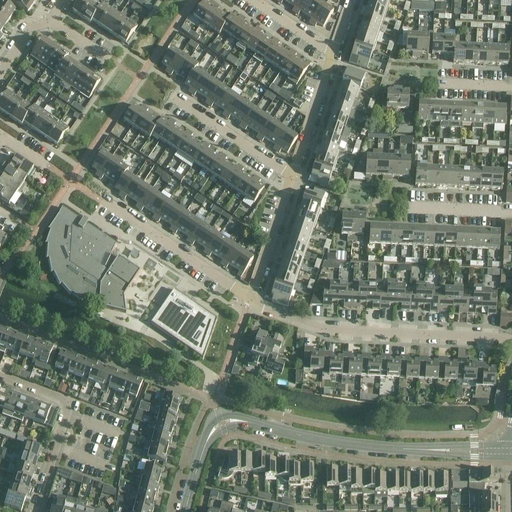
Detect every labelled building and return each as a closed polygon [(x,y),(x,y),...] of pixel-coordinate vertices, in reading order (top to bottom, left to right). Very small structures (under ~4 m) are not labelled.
[(11,0),(10,2),(25,12),(27,13),(34,4),(27,0),(11,0)] [(81,18),(93,1),(91,0),(80,0),(72,12),(81,18)] [(208,5),(200,0),(199,0),(191,12),(195,15),(193,17),(202,23),(215,5),(210,1),(208,5)] [(295,14),(304,0),(291,0),(289,5),(294,8),(292,12),(295,14)] [(306,16),(316,1),(314,0),(304,0),(295,14),(298,16),(300,12),(306,16)] [(389,2),(383,0),(369,0),(368,6),(386,12),(389,2)] [(15,11),(0,1),(0,14),(9,21),(15,11)] [(93,1),(81,18),(90,24),(92,21),(91,21),(101,7),(101,6),(93,1)] [(312,25),(324,6),(316,1),(306,16),(311,19),(309,23),(312,25)] [(435,11),(446,11),(446,4),(435,3),(435,11)] [(100,27),(111,10),(102,4),(101,6),(101,7),(91,21),(92,21),(100,27)] [(211,29),(221,14),(217,11),(219,8),(215,5),(202,23),(211,29)] [(324,6),(312,25),(315,27),(317,24),(323,27),(333,12),(324,6)] [(386,12),(368,6),(364,16),(382,22),(386,12)] [(108,32),(120,15),(111,10),(100,27),(108,32)] [(9,21),(0,14),(0,27),(2,29),(9,21)] [(221,31),(232,16),(228,14),(226,17),(221,14),(211,29),(219,35),(222,32),(221,31)] [(117,38),(128,21),(120,15),(108,32),(117,38)] [(230,37),(242,18),(239,16),(237,20),(232,16),(221,31),(222,32),(230,37)] [(382,22),(364,16),(361,27),(379,33),(382,22)] [(238,43),(248,27),(243,24),(245,20),(242,18),(230,37),(238,43)] [(128,21),(117,38),(126,44),(137,27),(128,21)] [(238,43),(235,47),(244,53),(247,48),(259,30),(256,27),(254,31),(248,27),(238,43)] [(379,33),(361,27),(358,37),(376,43),(379,33)] [(255,54),(265,39),(260,35),(262,32),(259,30),(247,48),(255,54)] [(417,57),(418,36),(407,35),(407,32),(403,31),(402,47),(406,48),(406,53),(412,54),(412,57),(417,57)] [(418,36),(417,57),(421,58),(422,54),(428,54),(428,49),(432,49),(433,36),(433,33),(428,33),(428,36),(418,36)] [(444,37),(433,36),(432,49),(431,55),(443,55),(444,37)] [(376,43),(358,37),(354,47),(372,53),(376,43)] [(454,45),(455,38),(444,37),(443,55),(453,56),(454,45)] [(39,62),(51,45),(42,39),(30,56),(39,62)] [(264,60),(276,41),(273,39),(271,43),(265,39),(255,54),(264,60)] [(272,66),(283,50),(277,47),(280,43),(276,41),(264,60),(272,66)] [(216,43),(212,50),(218,54),(223,47),(216,43)] [(51,45),(39,62),(48,68),(59,51),(51,45)] [(453,56),(453,63),(464,64),(465,45),(454,45),(453,56)] [(475,64),(476,46),(465,45),(464,64),(475,64)] [(485,65),(486,46),(476,46),(475,64),(485,65)] [(496,65),(497,47),(486,46),(485,65),(496,65)] [(354,47),(349,63),(367,69),(372,53),(354,47)] [(497,47),(496,65),(507,66),(508,48),(497,47)] [(168,74),(181,55),(172,49),(162,64),(167,68),(165,72),(168,74)] [(221,49),(218,54),(224,58),(227,53),(221,49)] [(281,71),(293,53),(290,50),(288,54),(283,50),(272,66),(281,71)] [(59,51),(48,68),(56,73),(56,74),(66,59),(66,60),(68,57),(59,51)] [(289,77),(299,62),(294,58),(296,55),(293,53),(281,71),(289,77)] [(181,55),(168,74),(171,76),(173,72),(179,76),(189,61),(181,55)] [(74,65),(66,60),(66,59),(56,74),(56,73),(54,76),(63,82),(74,65)] [(189,61),(179,76),(184,80),(182,83),(185,85),(195,70),(196,70),(198,67),(189,61)] [(287,80),(296,86),(311,64),(307,62),(305,65),(299,62),(289,77),(287,80)] [(71,88),(83,71),(74,65),(63,82),(71,88)] [(345,74),(342,84),(360,90),(365,74),(347,68),(345,74)] [(191,95),(204,76),(196,70),(195,70),(185,85),(190,89),(188,92),(191,95)] [(80,93),(91,76),(83,71),(71,88),(80,93)] [(91,76),(80,93),(89,99),(100,82),(91,76)] [(204,76),(191,95),(194,97),(196,93),(202,97),(212,82),(204,76)] [(212,82),(202,97),(207,100),(205,104),(208,106),(221,87),(212,82)] [(338,94),(357,100),(360,90),(342,84),(338,94)] [(221,87),(208,106),(211,108),(213,104),(219,108),(229,93),(221,87)] [(397,110),(398,88),(393,88),(393,91),(387,91),(386,97),(382,96),(381,112),(386,113),(386,109),(397,110)] [(398,88),(397,110),(407,110),(407,114),(412,114),(413,98),(409,98),(409,92),(403,92),(403,88),(398,88)] [(0,111),(4,114),(16,97),(7,91),(0,101),(0,111)] [(229,93),(219,108),(224,112),(222,115),(225,117),(238,99),(229,93)] [(288,94),(284,100),(288,103),(293,96),(289,93),(288,94)] [(338,94),(335,105),(357,112),(361,101),(357,100),(338,94)] [(13,120),(24,103),(16,97),(4,114),(13,120)] [(238,99),(225,117),(228,120),(231,116),(236,120),(246,104),(238,99)] [(296,100),(293,105),(299,109),(302,105),(296,100)] [(24,103),(13,120),(22,126),(23,123),(33,109),(32,108),(24,103)] [(246,104),(236,120),(241,123),(239,127),(242,129),(255,110),(246,104)] [(429,123),(430,104),(418,104),(417,122),(429,123)] [(439,124),(440,105),(430,104),(429,123),(439,124)] [(335,105),(331,115),(354,122),(357,112),(335,105)] [(439,124),(439,128),(450,128),(450,124),(451,105),(440,105),(439,124)] [(461,125),(462,106),(451,105),(450,124),(461,125)] [(31,129),(43,112),(34,106),(32,108),(33,109),(23,123),(31,129)] [(132,127),(145,108),(142,106),(140,110),(134,106),(124,121),(132,127)] [(472,125),(473,106),(462,106),(461,125),(472,125)] [(482,131),(483,126),(483,107),(473,106),(472,125),(472,130),(482,131)] [(493,126),(494,108),(483,107),(483,126),(493,126)] [(141,133),(151,117),(146,114),(148,110),(145,108),(132,127),(141,133)] [(494,108),(493,126),(504,127),(505,108),(494,108)] [(255,110),(242,129),(245,131),(247,127),(253,131),(263,116),(255,110)] [(40,135),(51,118),(43,112),(31,129),(40,135)] [(328,125),(350,133),(354,122),(331,115),(328,125)] [(263,116),(253,131),(258,135),(256,138),(259,140),(271,122),(263,116)] [(151,117),(141,133),(150,139),(152,135),(162,120),(159,118),(156,121),(151,117)] [(48,140),(60,123),(51,118),(40,135),(48,140)] [(160,141),(173,122),(170,120),(167,123),(162,120),(152,135),(160,141)] [(169,146),(179,131),(173,127),(176,124),(173,122),(160,141),(169,146)] [(271,122),(259,140),(262,142),(264,139),(270,142),(280,127),(271,122)] [(60,123),(48,140),(57,146),(68,129),(60,123)] [(325,135),(347,143),(350,133),(328,125),(325,135)] [(280,127),(270,142),(275,146),(273,150),(276,152),(288,133),(280,127)] [(177,152),(190,133),(187,131),(184,135),(179,131),(169,146),(177,152)] [(186,158),(196,142),(190,139),(193,135),(190,133),(177,152),(186,158)] [(288,133),(276,152),(279,154),(281,150),(287,154),(297,139),(288,133)] [(321,146),(339,152),(344,153),(347,143),(325,135),(321,146)] [(194,163),(207,145),(204,143),(201,146),(196,142),(186,158),(194,163)] [(203,169),(213,154),(207,150),(210,147),(207,145),(194,163),(203,169)] [(399,145),(399,147),(399,152),(398,178),(404,178),(404,182),(409,182),(410,159),(404,159),(404,152),(404,146),(399,145)] [(321,146),(318,156),(336,162),(339,152),(321,146)] [(376,177),(377,151),(373,151),(372,157),(366,157),(365,180),(370,180),(370,177),(376,177)] [(387,181),(388,158),(382,158),(382,151),(377,151),(376,177),(382,177),(382,181),(387,181)] [(398,178),(399,152),(394,152),(394,158),(388,158),(387,181),(392,181),(392,178),(398,178)] [(98,178),(111,159),(102,153),(92,168),(98,172),(95,176),(98,178)] [(211,175),(224,156),(221,154),(218,158),(213,154),(203,169),(211,175)] [(219,181),(230,165),(224,162),(227,158),(224,156),(211,175),(219,181)] [(314,166),(332,172),(336,162),(318,156),(314,166)] [(3,167),(25,182),(33,169),(16,158),(12,164),(7,161),(3,167)] [(111,159),(98,178),(101,180),(104,176),(109,180),(119,165),(111,159)] [(119,165),(109,180),(115,183),(112,187),(115,189),(125,174),(126,174),(128,171),(119,165)] [(228,186),(241,167),(238,165),(235,169),(230,165),(219,181),(228,186)] [(316,185),(327,188),(332,172),(314,166),(311,177),(318,179),(316,185)] [(25,182),(3,167),(0,170),(0,173),(4,176),(0,181),(0,182),(17,193),(25,182)] [(236,192),(247,177),(241,173),(244,170),(241,167),(228,186),(236,192)] [(426,187),(427,169),(415,168),(415,186),(426,187)] [(436,187),(437,169),(427,169),(426,187),(436,187)] [(447,188),(448,170),(437,169),(436,187),(447,188)] [(448,170),(447,188),(458,188),(459,170),(448,170)] [(469,189),(470,171),(459,170),(458,188),(469,189)] [(480,189),(480,171),(470,171),(469,189),(480,189)] [(490,190),(491,172),(480,171),(480,189),(490,190)] [(491,172),(490,190),(502,190),(502,172),(491,172)] [(161,177),(161,178),(161,179),(161,180),(162,181),(162,182),(168,185),(172,179),(163,173),(161,176),(161,177)] [(121,198),(134,179),(126,174),(125,174),(115,189),(121,193),(118,196),(121,198)] [(50,177),(46,183),(50,186),(54,180),(50,177)] [(245,198),(258,179),(254,177),(252,180),(247,177),(236,192),(245,198)] [(134,179),(121,198),(124,200),(127,197),(132,200),(142,185),(134,179)] [(258,179),(245,198),(254,204),(264,188),(258,184),(261,181),(258,179)] [(17,193),(0,182),(0,199),(9,206),(17,193)] [(142,185),(132,200),(138,204),(135,207),(138,210),(151,191),(142,185)] [(302,203),(320,209),(325,193),(314,189),(312,195),(305,193),(302,203)] [(151,191),(138,210),(141,212),(144,208),(149,212),(159,197),(151,191)] [(159,197),(149,212),(154,215),(152,219),(155,221),(168,202),(159,197)] [(168,202),(155,221),(158,223),(161,219),(166,223),(176,208),(168,202)] [(320,209),(302,203),(298,213),(317,220),(320,209)] [(176,208),(166,223),(172,227),(169,230),(172,232),(185,214),(176,208)] [(99,306),(101,276),(104,269),(116,245),(62,209),(48,230),(50,231),(45,245),(47,245),(46,260),(48,259),(51,274),(53,273),(59,286),(61,285),(71,296),(72,295),(84,303),(85,301),(98,305),(99,306)] [(352,242),(353,216),(347,216),(347,212),(342,212),(341,235),(347,235),(347,242),(352,242)] [(317,220),(298,213),(295,224),(313,230),(317,220)] [(353,216),(352,242),(356,243),(357,236),(363,236),(364,213),(359,213),(359,217),(353,216)] [(185,214),(172,232),(175,234),(178,231),(183,235),(193,219),(185,214)] [(327,217),(325,222),(329,223),(334,225),(336,216),(332,215),(330,219),(327,217)] [(193,219),(183,235),(189,238),(186,242),(189,244),(202,225),(193,219)] [(313,230),(295,224),(292,234),(310,240),(313,230)] [(202,225),(189,244),(192,246),(195,242),(200,246),(210,231),(202,225)] [(380,245),(381,227),(369,226),(369,245),(380,245)] [(390,246),(391,227),(381,227),(380,245),(390,246)] [(401,246),(402,228),(391,227),(390,246),(401,246)] [(412,247),(413,228),(402,228),(401,246),(412,247)] [(423,247),(424,229),(413,228),(412,247),(423,247)] [(434,248),(434,230),(424,229),(423,247),(434,248)] [(444,248),(445,230),(434,230),(434,248),(444,248)] [(455,249),(456,231),(445,230),(444,248),(455,249)] [(210,231),(200,246),(205,250),(203,253),(206,255),(219,236),(210,231)] [(456,231),(455,249),(466,249),(467,231),(456,231)] [(477,250),(478,232),(467,231),(466,249),(477,250)] [(487,250),(488,232),(478,232),(477,250),(487,250)] [(488,232),(487,250),(499,251),(500,233),(488,232)] [(310,240),(292,234),(288,244),(306,250),(310,240)] [(219,236),(206,255),(209,257),(212,254),(217,257),(227,242),(219,236)] [(227,242),(217,257),(222,261),(220,264),(223,267),(236,248),(227,242)] [(306,250),(288,244),(285,254),(303,260),(306,250)] [(236,248),(223,267),(226,269),(229,265),(234,269),(244,254),(236,248)] [(244,254),(234,269),(239,272),(237,276),(240,278),(253,260),(244,254)] [(303,260),(285,254),(281,265),(299,271),(303,260)] [(98,305),(98,307),(99,307),(126,314),(124,296),(123,291),(127,286),(129,288),(140,272),(118,257),(108,272),(104,269),(101,276),(99,306),(98,305)] [(299,271),(281,265),(278,275),(296,281),(299,271)] [(296,281),(278,275),(275,285),(293,291),(296,281)] [(375,281),(375,286),(367,286),(366,304),(372,304),(372,310),(380,310),(381,288),(382,288),(382,281),(375,281)] [(381,288),(380,310),(389,311),(389,305),(395,305),(396,287),(396,281),(387,281),(387,287),(386,287),(386,288),(382,288),(381,288)] [(410,289),(409,312),(417,312),(418,306),(424,307),(424,288),(425,288),(425,283),(417,283),(416,284),(415,289),(410,289)] [(322,306),(322,307),(331,308),(331,302),(337,302),(338,284),(329,284),(329,285),(323,285),(323,294),(314,294),(310,306),(322,306)] [(351,309),(353,286),(347,286),(347,285),(338,284),(337,302),(343,303),(343,308),(351,309)] [(293,291),(275,285),(271,296),(273,296),(271,302),(287,307),(293,291)] [(353,286),(351,309),(360,309),(360,304),(366,304),(367,286),(358,285),(358,286),(353,286)] [(454,285),(453,290),(452,308),(458,308),(458,314),(466,314),(467,292),(463,291),(463,285),(454,285)] [(467,292),(466,314),(475,314),(475,309),(481,309),(482,291),(482,286),(475,286),(473,287),(473,292),(467,292)] [(409,312),(410,289),(405,289),(405,287),(396,287),(395,305),(401,306),(401,311),(409,312)] [(438,313),(439,290),(433,290),(433,289),(425,288),(424,288),(424,307),(430,307),(429,312),(438,313)] [(452,308),(453,290),(444,289),(444,291),(439,290),(438,313),(446,313),(446,308),(452,308)] [(173,290),(151,324),(203,359),(216,320),(208,314),(207,315),(199,309),(200,308),(173,290)] [(482,291),(481,309),(487,310),(487,315),(496,315),(497,293),(491,293),(491,292),(482,291)] [(0,347),(6,350),(13,332),(10,331),(9,333),(2,330),(0,334),(0,347)] [(14,359),(22,338),(15,335),(15,333),(13,332),(6,350),(13,353),(11,358),(14,359)] [(266,352),(270,338),(267,337),(267,334),(259,332),(256,340),(252,338),(250,343),(255,344),(253,348),(266,352)] [(270,338),(266,352),(278,356),(279,352),(284,354),(285,349),(281,348),(283,340),(275,337),(274,339),(270,338)] [(26,358),(33,340),(30,339),(29,340),(22,338),(14,359),(17,361),(19,355),(26,358)] [(34,367),(42,345),(35,342),(36,341),(33,340),(26,358),(33,360),(31,366),(34,367)] [(42,345),(34,367),(37,368),(39,363),(46,365),(53,348),(50,346),(49,348),(42,345)] [(261,366),(266,352),(253,348),(252,352),(248,350),(246,355),(251,356),(248,364),(257,367),(257,365),(261,366)] [(304,348),(303,368),(303,370),(322,371),(323,353),(313,353),(313,349),(304,348)] [(63,378),(71,356),(64,353),(64,352),(61,351),(54,368),(62,371),(60,377),(63,378)] [(285,363),(281,361),(277,360),(278,356),(266,352),(261,366),(265,367),(264,370),(281,375),(285,363)] [(322,371),(322,375),(341,376),(342,358),(332,357),(332,353),(323,353),(322,371)] [(361,377),(361,359),(351,358),(351,354),(342,354),(342,358),(341,376),(361,377)] [(380,360),(370,359),(371,355),(361,355),(361,359),(361,377),(380,378),(380,360)] [(75,376),(82,358),(79,357),(78,359),(71,356),(63,378),(66,379),(68,374),(75,376)] [(400,361),(399,361),(389,360),(390,356),(380,356),(380,360),(380,378),(399,379),(400,361)] [(419,362),(409,361),(409,357),(400,357),(399,361),(400,361),(399,379),(418,379),(419,362)] [(438,362),(428,362),(428,358),(419,357),(419,362),(418,379),(437,380),(438,362)] [(83,386),(91,364),(84,361),(85,359),(82,358),(75,376),(82,379),(80,384),(83,386)] [(457,363),(448,363),(448,359),(438,358),(438,362),(437,380),(456,381),(457,363)] [(456,381),(475,382),(476,382),(476,364),(466,364),(466,360),(457,359),(457,363),(456,381)] [(95,384),(102,366),(99,365),(98,367),(91,364),(83,386),(86,387),(88,381),(95,384)] [(476,364),(476,382),(475,382),(475,386),(495,387),(496,369),(485,369),(485,365),(476,364)] [(103,393),(111,371),(104,369),(105,367),(102,366),(95,384),(102,387),(100,392),(103,393)] [(234,367),(231,374),(238,376),(240,369),(234,367)] [(115,392),(122,374),(119,373),(119,374),(111,371),(103,393),(106,394),(108,389),(115,392)] [(123,401),(132,379),(124,376),(125,375),(122,374),(115,392),(122,394),(120,400),(123,401)] [(132,379),(123,401),(126,402),(129,397),(136,399),(143,381),(139,380),(139,382),(132,379)] [(46,380),(44,386),(51,388),(53,382),(46,380)] [(60,384),(58,391),(64,394),(67,387),(60,384)] [(0,409),(3,410),(4,410),(11,392),(7,390),(6,393),(0,390),(0,409)] [(156,401),(155,404),(179,411),(182,400),(177,399),(178,395),(166,390),(165,396),(164,395),(162,403),(156,401)] [(2,415),(12,419),(20,398),(13,395),(14,393),(11,392),(4,410),(3,410),(2,415)] [(24,416),(31,399),(27,398),(27,400),(20,398),(12,419),(22,423),(24,418),(24,416)] [(34,422),(40,405),(33,403),(34,400),(31,399),(24,416),(24,418),(34,422)] [(179,411),(155,404),(154,407),(160,409),(158,416),(177,421),(179,411)] [(50,409),(51,407),(47,405),(46,408),(40,405),(34,422),(52,428),(58,412),(50,409)] [(177,421),(158,416),(156,423),(150,422),(149,425),(174,432),(177,421)] [(174,432),(149,425),(149,428),(154,430),(153,437),(171,442),(174,432)] [(171,442),(153,437),(151,444),(145,443),(144,446),(168,452),(171,442)] [(21,455),(37,461),(40,454),(42,454),(43,450),(24,444),(21,455)] [(168,452),(144,446),(143,449),(149,451),(147,458),(166,463),(168,452)] [(253,473),(253,454),(245,454),(245,457),(241,457),(241,473),(253,473)] [(253,454),(253,473),(264,473),(265,473),(265,462),(265,457),(261,457),(261,454),(253,454)] [(37,461),(21,455),(17,465),(36,472),(37,468),(35,467),(37,461)] [(231,474),(232,473),(241,473),(241,457),(237,457),(237,455),(228,455),(228,460),(225,458),(225,457),(217,479),(218,479),(218,477),(222,479),(223,479),(224,479),(225,479),(226,479),(227,479),(227,478),(229,478),(230,477),(230,476),(231,475),(231,474)] [(277,478),(277,460),(269,460),(269,462),(265,462),(265,473),(264,473),(264,478),(277,478)] [(277,460),(277,478),(280,478),(280,479),(285,483),(288,483),(288,478),(289,478),(289,467),(289,462),(285,462),(285,460),(277,460)] [(36,472),(17,465),(14,476),(31,481),(33,474),(35,475),(36,472)] [(137,474),(159,480),(161,472),(163,473),(164,470),(145,465),(143,472),(137,471),(137,474)] [(301,487),(301,465),(293,465),(293,467),(289,467),(289,478),(288,478),(288,483),(288,487),(301,487)] [(301,465),(301,487),(301,483),(313,483),(313,467),(309,467),(309,465),(301,465)] [(58,469),(55,476),(70,481),(73,474),(58,469)] [(339,487),(338,469),(330,469),(330,471),(326,471),(326,487),(339,487)] [(338,469),(339,487),(339,492),(351,492),(351,490),(350,490),(350,487),(351,487),(351,474),(351,471),(347,471),(347,469),(338,469)] [(350,487),(350,490),(351,490),(351,492),(351,495),(362,495),(362,472),(355,472),(355,474),(351,474),(351,487),(350,487)] [(375,477),(375,474),(371,474),(371,472),(362,472),(362,495),(375,495),(375,493),(374,493),(374,490),(375,490),(375,477)] [(469,490),(482,490),(482,484),(497,484),(497,472),(468,473),(469,490)] [(70,481),(79,484),(81,477),(73,474),(70,481)] [(159,480),(137,474),(136,477),(142,479),(140,486),(158,491),(159,488),(157,488),(159,480)] [(387,493),(387,474),(378,474),(378,477),(375,477),(375,490),(374,490),(374,493),(375,493),(387,493)] [(399,493),(399,477),(395,477),(395,474),(387,474),(387,493),(399,493)] [(411,493),(411,475),(403,475),(403,477),(399,477),(399,493),(411,493)] [(423,493),(423,477),(419,477),(419,475),(411,475),(411,493),(423,493)] [(435,493),(435,475),(427,475),(427,477),(423,477),(423,493),(435,493)] [(447,497),(447,477),(443,477),(443,475),(435,475),(435,493),(435,497),(447,497)] [(31,481),(14,476),(11,486),(30,492),(31,488),(29,488),(31,481)] [(85,478),(82,485),(88,487),(91,481),(85,478)] [(30,492),(11,486),(7,496),(24,502),(27,495),(29,495),(30,492)] [(158,491),(140,486),(138,493),(132,492),(131,495),(154,501),(156,493),(157,494),(158,491)] [(114,497),(116,490),(109,489),(108,495),(114,497)] [(477,507),(497,507),(497,496),(482,496),(482,490),(469,490),(469,496),(477,496),(477,507)] [(154,501),(131,495),(130,498),(136,500),(134,507),(153,511),(153,509),(152,509),(154,501)] [(21,511),(24,502),(7,496),(4,507),(20,511),(21,511)] [(62,511),(66,498),(60,496),(59,497),(57,498),(55,502),(54,502),(50,511),(62,511)] [(66,498),(62,511),(73,511),(75,507),(77,501),(66,498)] [(75,507),(73,511),(84,511),(85,510),(87,504),(77,501),(75,507)] [(225,511),(227,505),(221,503),(219,511),(208,509),(207,511),(225,511)]
